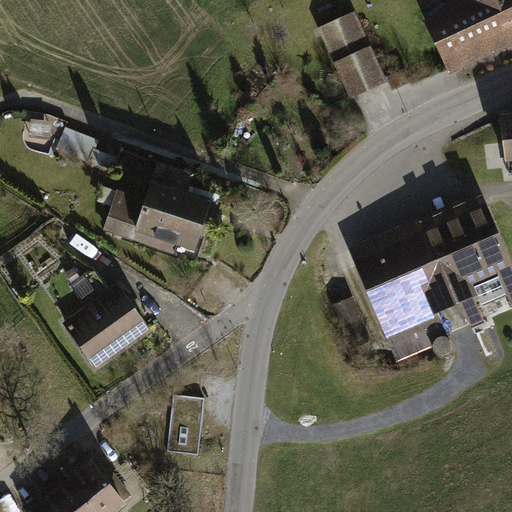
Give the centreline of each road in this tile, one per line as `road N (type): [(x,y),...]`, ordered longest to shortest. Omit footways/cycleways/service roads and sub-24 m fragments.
road 1 (track): [(321,202),(38,98),(0,103)]
road 2 (tertiary): [(511,82),(417,126),(359,164),(305,224),(270,296)]
road 3 (residential): [(270,296),(0,485)]
road 4 (tertiary): [(270,296),(255,354),(240,511)]
